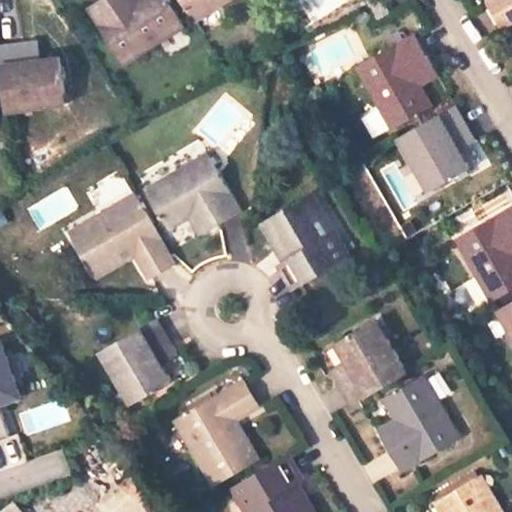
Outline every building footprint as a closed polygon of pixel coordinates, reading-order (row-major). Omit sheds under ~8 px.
[(104,0),(89,11),(125,64),(183,25),(166,0),(142,0),(140,2),(131,7),(126,0),(104,0)] [(179,0),(195,23),(230,0),(179,0)] [(391,14),(382,0),(365,0),(377,21),(391,14)] [(511,25),(511,0),(494,0),(488,3),(503,31),(511,25)] [(414,38),(358,71),(391,129),(432,106),(421,87),(416,78),(432,69),(414,38)] [(26,45),(28,62),(40,61),(37,43),(26,45)] [(40,61),(28,62),(26,45),(0,47),(0,48),(7,113),(46,108),(44,96),(66,93),(62,58),(40,61)] [(432,69),(416,78),(421,87),(437,78),(432,69)] [(66,93),(44,96),(46,108),(68,105),(66,93)] [(398,139),(418,173),(427,168),(438,187),(469,169),(456,148),(451,138),(467,129),(454,107),(398,139)] [(467,129),(451,138),(456,148),(473,139),(467,129)] [(239,212),(207,156),(148,190),(171,230),(192,219),(200,215),(209,230),(239,212)] [(418,173),(429,193),(438,187),(427,168),(418,173)] [(341,242),(314,194),(304,200),(331,247),(341,242)] [(94,269),(132,247),(137,257),(149,278),(173,262),(134,196),(72,233),(94,269)] [(270,220),(293,260),(284,265),(279,267),(292,290),(349,256),(341,242),(331,247),(304,200),(270,220)] [(511,210),(456,242),(491,303),(511,291),(511,210)] [(209,230),(200,215),(192,219),(201,234),(209,230)] [(261,224),(284,265),(293,260),(270,220),(261,224)] [(132,247),(94,269),(99,278),(137,257),(132,247)] [(511,302),(496,312),(511,340),(511,302)] [(158,322),(102,354),(123,389),(133,384),(142,400),(171,383),(160,362),(155,352),(170,344),(158,322)] [(378,322),(370,327),(380,345),(389,341),(378,322)] [(350,364),(356,373),(338,383),(350,405),(407,372),(389,341),(380,345),(370,327),(339,346),(350,364)] [(0,403),(22,395),(3,341),(0,342),(0,440),(12,436),(0,403)] [(170,344),(155,352),(160,362),(175,354),(170,344)] [(350,364),(333,374),(338,383),(356,373),(350,364)] [(458,436),(425,378),(386,401),(397,420),(402,430),(387,438),(404,469),(458,436)] [(176,422),(212,484),(249,464),(228,426),(238,420),(259,408),(244,383),(176,422)] [(123,389),(133,406),(142,400),(133,384),(123,389)] [(258,458),(238,420),(228,426),(249,464),(258,458)] [(397,420),(382,430),(386,438),(387,438),(402,430),(397,420)] [(288,455),(233,488),(242,504),(253,497),(261,511),(305,511),(291,488),(299,482),(303,480),(288,455)] [(447,499),(454,511),(503,511),(483,478),(447,499)] [(291,488),(305,511),(315,511),(299,482),(291,488)] [(261,511),(253,497),(242,504),(246,511),(261,511)] [(437,504),(441,511),(454,511),(447,499),(437,504)] [(119,511),(113,503),(101,511),(119,511)]
